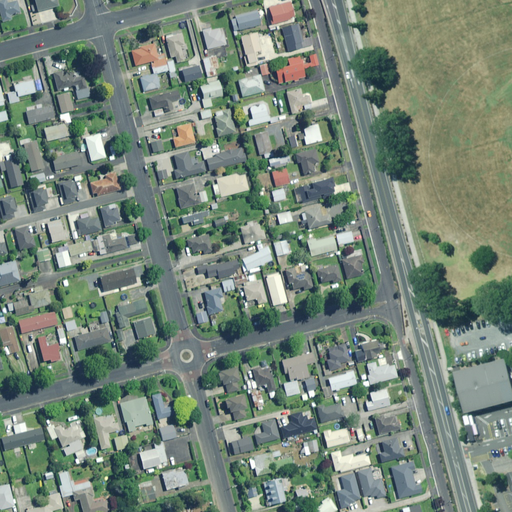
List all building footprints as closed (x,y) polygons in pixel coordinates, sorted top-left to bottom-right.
[(8,3),(7,0),(4,0),(0,1),(0,13),(2,23),(12,21),(10,16),(21,14),(18,1),(8,3)] [(33,0),(37,12),(59,7),(56,0),(33,0)] [(289,1),(268,7),(273,24),(294,18),(289,1)] [(258,10),(235,16),(239,31),(262,25),(258,10)] [(296,25),(281,28),(288,53),(303,49),(296,25)] [(213,30),(212,28),(202,31),(207,50),(226,46),(223,36),(221,28),(213,30)] [(170,57),(174,56),(176,63),(184,61),(182,52),(181,46),(184,46),(181,34),(165,37),(170,57)] [(253,34),(240,37),(247,61),(260,58),(253,34)] [(152,68),(166,64),(164,56),(157,57),(154,46),(131,51),(134,65),(150,61),(152,68)] [(302,69),(317,65),(314,56),(309,57),(310,62),(302,64),(300,55),(287,59),(288,65),(274,69),(278,84),(304,78),(302,69)] [(207,77),(215,76),(214,70),(219,69),(216,57),(203,60),(207,77)] [(168,71),(169,78),(176,77),(173,63),(166,64),(168,71)] [(153,73),(153,75),(139,78),(143,92),(161,88),(157,74),(168,71),(166,64),(152,68),(153,73)] [(266,64),(259,66),(261,76),(269,75),(266,64)] [(90,97),(82,66),(64,71),(53,74),(57,91),(74,87),(77,100),(90,97)] [(201,78),(198,66),(181,70),(184,83),(201,78)] [(259,73),(236,79),(240,97),(264,92),(259,73)] [(200,86),(204,102),(202,102),(204,109),(212,107),(210,100),(223,97),(219,81),(200,86)] [(18,97),(35,93),(32,82),(14,86),(15,92),(7,94),(10,104),(20,102),(18,97)] [(305,88),(286,92),(291,115),(310,110),(305,88)] [(180,100),(177,90),(149,99),(154,117),(163,115),(163,113),(171,111),(174,110),(172,103),(180,100)] [(70,93),(57,96),(61,113),(74,110),(70,93)] [(264,104),(248,108),(253,125),(269,121),(264,104)] [(26,113),(29,125),(55,118),(52,106),(26,113)] [(235,133),(229,110),(216,113),(217,116),(214,117),(217,128),(215,129),(218,137),(235,133)] [(6,111),(0,112),(0,122),(8,121),(6,111)] [(210,111),(200,113),(201,120),(211,118),(210,111)] [(53,128),(44,130),(47,142),(73,136),(68,114),(59,116),(61,122),(52,124),(53,128)] [(317,123),(301,127),(305,145),(321,141),(317,123)] [(195,143),(190,124),(176,128),(178,138),(173,139),(175,148),(195,143)] [(86,126),(75,130),(77,136),(88,132),(86,126)] [(267,132),(252,137),(258,156),(273,152),(267,132)] [(100,135),(79,140),(81,153),(88,151),(91,162),(106,158),(100,135)] [(296,136),(288,138),(291,150),(298,149),(296,136)] [(164,151),(161,141),(151,144),(153,153),(164,151)] [(43,169),(36,142),(24,145),(31,172),(43,169)] [(206,160),(209,171),(248,161),(244,147),(215,155),(216,157),(206,160)] [(312,164),(317,163),(314,150),(295,155),(297,163),(299,162),(302,176),(314,173),(312,164)] [(192,165),(188,152),(174,156),(177,170),(174,171),(176,180),(206,172),(203,162),(192,165)] [(81,165),(78,153),(52,159),(55,171),(81,165)] [(11,160),(10,155),(3,157),(4,161),(0,162),(0,166),(1,172),(6,171),(11,189),(23,185),(16,159),(11,160)] [(274,167),(274,170),(287,166),(287,164),(290,163),(288,155),(268,160),(270,168),(274,167)] [(286,168),(271,173),(275,188),(290,183),(286,168)] [(167,179),(165,170),(156,173),(158,181),(167,179)] [(212,186),(215,197),(220,196),(221,199),(249,191),(244,172),(217,180),(218,184),(212,186)] [(44,173),(30,178),(32,184),(46,179),(44,173)] [(120,191),(116,173),(102,176),(103,180),(90,183),(92,194),(96,193),(97,196),(120,191)] [(328,175),(305,180),(309,198),(332,193),(328,175)] [(78,196),(74,181),(61,184),(65,199),(78,196)] [(305,191),(302,182),(293,184),(294,186),(287,188),(289,195),(305,191)] [(176,188),(179,198),(177,199),(179,210),(207,202),(205,192),(196,194),(193,184),(176,188)] [(48,205),(43,188),(28,193),(34,214),(46,210),(44,206),(48,205)] [(284,189),(272,192),(274,203),(286,200),(284,189)] [(0,210),(3,222),(14,220),(13,213),(17,212),(13,196),(0,199),(0,210)] [(99,209),(105,228),(116,225),(116,223),(124,221),(120,203),(99,209)] [(303,212),(307,229),(331,224),(329,216),(321,217),(319,208),(303,212)] [(192,226),(204,223),(202,218),(209,217),(207,211),(181,218),(183,225),(191,223),(192,226)] [(289,211),(276,215),(279,225),(292,221),(289,211)] [(78,230),(77,230),(78,237),(101,231),(97,215),(76,221),(78,230)] [(214,222),(216,228),(226,225),(224,219),(214,222)] [(60,220),(48,222),(52,243),(64,240),(60,220)] [(244,245),(249,244),(250,245),(254,244),(254,243),(266,240),(264,232),(260,232),(258,223),(254,223),(253,220),(247,222),(247,225),(240,227),(244,245)] [(36,248),(33,238),(31,238),(28,227),(14,231),(20,252),(36,248)] [(338,248),(343,247),(343,245),(354,242),(352,232),(335,236),(338,248)] [(137,234),(126,236),(129,248),(140,246),(137,234)] [(91,241),(93,251),(98,250),(100,256),(127,249),(124,237),(110,241),(109,235),(100,237),(100,239),(91,241)] [(213,253),(208,235),(187,241),(188,248),(191,248),(192,254),(202,251),(203,255),(213,253)] [(333,235),(306,241),(310,258),(337,252),(333,235)] [(0,240),(0,256),(8,254),(4,239),(0,240)] [(93,251),(91,241),(68,247),(57,249),(58,254),(55,254),(59,269),(70,266),(67,254),(69,253),(70,257),(93,251)] [(285,241),(273,244),(276,257),(288,254),(285,241)] [(259,252),(241,260),(247,272),(273,260),(266,246),(258,250),(259,252)] [(48,250),(36,253),(38,263),(50,260),(48,250)] [(358,255),(341,260),(347,281),(365,276),(358,255)] [(239,269),(237,260),(212,267),(213,273),(216,272),(218,279),(226,277),(225,273),(239,269)] [(0,265),(0,286),(19,281),(14,262),(0,265)] [(208,272),(206,266),(197,268),(198,275),(208,272)] [(337,266),(317,271),(321,285),(340,280),(337,266)] [(298,273),(297,268),(285,272),(290,290),(312,284),(308,270),(298,273)] [(134,269),(99,277),(103,294),(138,285),(134,269)] [(287,303),(279,273),(265,277),(273,307),(287,303)] [(235,287),(243,285),(246,302),(256,299),(258,305),(267,303),(262,281),(256,282),(254,275),(254,274),(233,279),(235,287)] [(232,280),(221,283),(224,293),(234,290),(232,280)] [(99,283),(88,285),(90,295),(101,292),(99,283)] [(204,292),(207,307),(205,307),(208,316),(222,313),(221,306),(219,298),(222,297),(220,288),(215,289),(204,292)] [(49,298),(47,291),(25,296),(26,300),(7,305),(9,312),(15,311),(16,317),(34,312),(34,309),(51,305),(49,298)] [(115,314),(119,329),(130,326),(127,318),(148,312),(145,300),(116,308),(117,313),(115,314)] [(73,318),(70,307),(61,310),(64,320),(73,318)] [(106,311),(99,314),(102,324),(109,322),(106,311)] [(54,312),(18,321),(21,334),(57,326),(54,312)] [(205,312),(196,314),(199,325),(207,322),(205,312)] [(150,318),(133,324),(138,339),(155,334),(150,318)] [(76,329),(74,321),(65,323),(67,332),(76,329)] [(65,338),(62,325),(56,327),(59,340),(65,338)] [(18,352),(12,326),(0,329),(0,338),(2,347),(7,346),(9,354),(18,352)] [(107,328),(74,338),(77,351),(110,341),(107,328)] [(122,331),(116,332),(118,342),(125,341),(122,331)] [(43,363),(49,361),(49,363),(61,361),(59,354),(57,344),(54,345),(53,340),(46,341),(45,337),(38,338),(40,349),(43,363)] [(375,340),(359,345),(364,362),(380,357),(375,340)] [(341,368),(340,364),(347,362),(349,368),(355,367),(351,352),(348,353),(345,344),(337,346),(338,351),(328,353),(330,360),(326,361),(329,371),(341,368)] [(314,363),(312,353),(281,361),(285,374),(287,374),(289,380),(296,378),(297,380),(309,377),(306,365),(314,363)] [(511,369),(510,361),(459,375),(469,414),(511,403),(511,369)] [(266,385),(269,399),(275,398),(274,392),(276,391),(269,364),(263,366),(252,369),(256,388),(266,385)] [(392,365),(376,369),(374,364),(365,366),(371,386),(396,379),(392,365)] [(240,381),(237,368),(218,372),(219,374),(217,375),(218,380),(220,380),(221,386),(225,385),(227,394),(240,391),(238,382),(240,381)] [(345,373),(345,374),(328,379),(332,391),(357,385),(356,382),(353,371),(345,373)] [(314,379),(304,381),(307,392),(316,390),(314,379)] [(296,381),(283,384),(286,397),(299,394),(296,381)] [(329,387),(322,389),(323,391),(316,393),(319,402),(332,398),(329,387)] [(364,405),(366,412),(389,406),(385,390),(368,395),(371,403),(364,405)] [(257,407),(258,412),(263,410),(262,406),(263,406),(260,391),(251,393),(254,408),(257,407)] [(163,402),(161,395),(152,397),(157,420),(175,416),(172,402),(166,404),(166,401),(163,402)] [(246,409),(243,396),(226,400),(227,403),(224,404),(225,409),(228,408),(229,413),(233,413),(235,422),(246,420),(244,410),(246,409)] [(120,405),(125,424),(126,423),(128,432),(135,431),(134,428),(146,425),(146,426),(152,425),(145,398),(120,405)] [(324,408),(324,406),(317,407),(321,423),(344,417),(343,411),(341,412),(339,404),(324,408)] [(110,448),(107,434),(116,432),(118,438),(124,436),(118,413),(93,420),(101,451),(110,448)] [(302,418),(301,413),(290,416),(291,422),(289,422),(290,425),(281,427),(284,440),(318,430),(314,418),(307,420),(306,417),(302,418)] [(395,413),(373,419),(378,436),(399,431),(395,413)] [(279,439),(275,421),(261,424),(264,433),(255,436),(257,445),(279,439)] [(12,426),(15,435),(0,438),(4,451),(45,441),(42,428),(26,432),(24,423),(12,426)] [(79,440),(85,437),(79,424),(63,431),(60,426),(54,429),(53,426),(47,429),(52,440),(57,438),(62,448),(66,457),(74,453),(78,460),(86,456),(79,440)] [(173,425),(159,429),(162,442),(176,439),(173,425)] [(327,449),(350,443),(347,428),(330,432),(330,431),(323,432),(327,449)] [(124,436),(114,439),(117,451),(129,448),(125,436),(124,436)] [(250,439),(231,443),(233,455),(253,450),(250,439)] [(378,456),(380,463),(400,458),(395,439),(379,443),(382,455),(378,456)] [(318,452),(316,441),(303,443),(304,448),(300,449),(301,454),(305,453),(305,456),(311,455),(311,453),(318,452)] [(153,445),(154,450),(139,454),(143,470),(160,466),(160,464),(168,462),(164,448),(162,448),(161,443),(153,445)] [(274,467),(275,473),(293,469),(290,458),(274,462),(273,458),(281,456),(280,451),(272,453),(268,454),(249,459),(252,470),(255,470),(256,476),(272,473),(271,468),(274,467)] [(367,455),(354,458),(353,453),(343,456),(342,451),(331,454),(335,471),(340,470),(340,472),(370,465),(367,455)] [(166,491),(177,488),(178,490),(182,489),(182,487),(189,486),(184,468),(162,474),(166,491)] [(72,481),(69,471),(58,474),(62,486),(59,487),(62,498),(73,495),(75,501),(79,500),(82,511),(105,511),(109,511),(105,497),(95,499),(92,500),(91,498),(94,497),(89,477),(72,481)] [(399,471),(378,476),(383,502),(393,500),(391,492),(403,489),(399,471)] [(360,498),(354,473),(341,477),(344,490),(336,492),(341,510),(354,506),(353,500),(360,498)] [(284,491),(280,479),(263,484),(269,506),(285,501),(283,492),(284,491)] [(152,483),(137,486),(141,505),(156,501),(152,483)] [(0,509),(14,506),(12,498),(9,485),(0,487),(0,509)] [(255,487),(247,489),(249,498),(257,497),(255,487)] [(298,505),(295,506),(296,511),(311,508),(306,488),(295,490),(298,505)] [(52,511),(63,509),(59,493),(46,496),(48,505),(25,511),(52,511)] [(329,497),(320,502),(322,505),(309,511),(335,511),(337,511),(329,497)]
